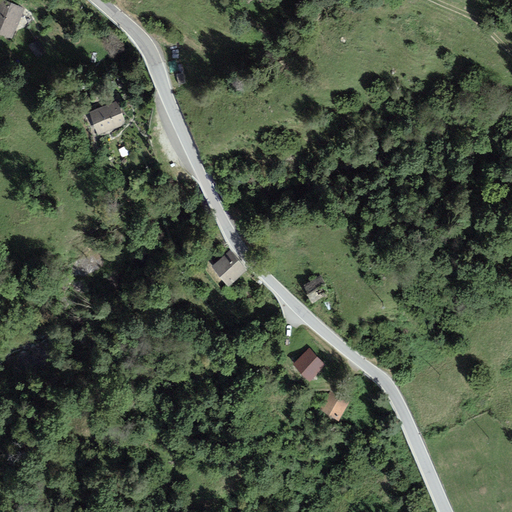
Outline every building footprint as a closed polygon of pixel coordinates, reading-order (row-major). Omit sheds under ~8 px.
[(0,0),(0,29),(11,3),(0,0)] [(24,9),(11,3),(0,29),(0,34),(11,39),(24,9)] [(36,41),(30,45),(37,56),(43,52),(36,41)] [(118,103),(89,112),(97,134),(126,125),(118,103)] [(230,251),(211,267),(227,286),(246,270),(230,251)] [(321,277),(303,286),(311,304),(330,295),(321,277)] [(310,348),(292,364),(308,382),(326,365),(310,348)] [(349,402),(331,391),(320,410),(338,421),(349,402)]
